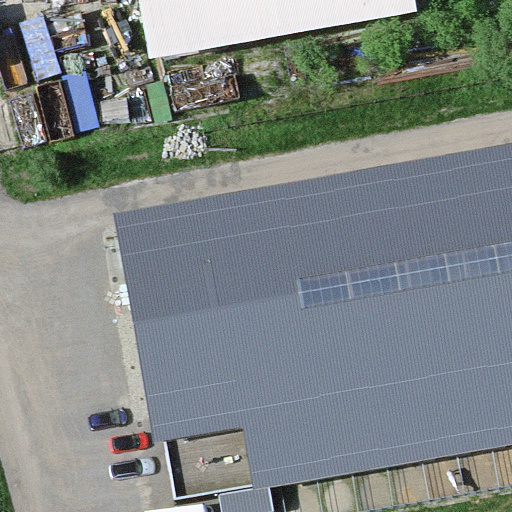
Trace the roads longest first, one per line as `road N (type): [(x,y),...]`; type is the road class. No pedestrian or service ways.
road 1 (unknown): [(0,223),(511,136)]
road 2 (track): [(0,345),(43,511)]
